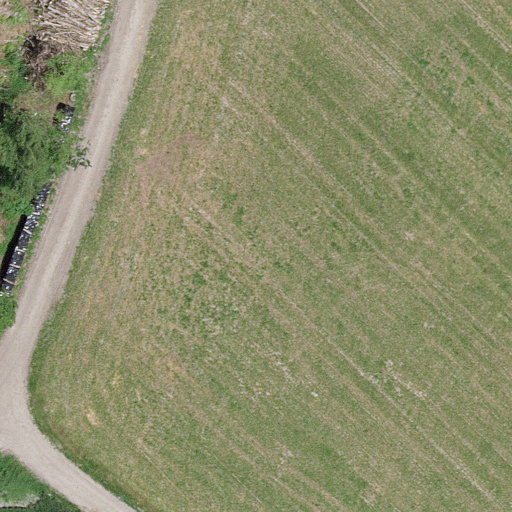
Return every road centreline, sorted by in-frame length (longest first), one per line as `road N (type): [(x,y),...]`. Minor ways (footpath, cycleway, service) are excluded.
road 1 (track): [(0,360),(62,200),(108,0)]
road 2 (track): [(0,418),(125,511)]
